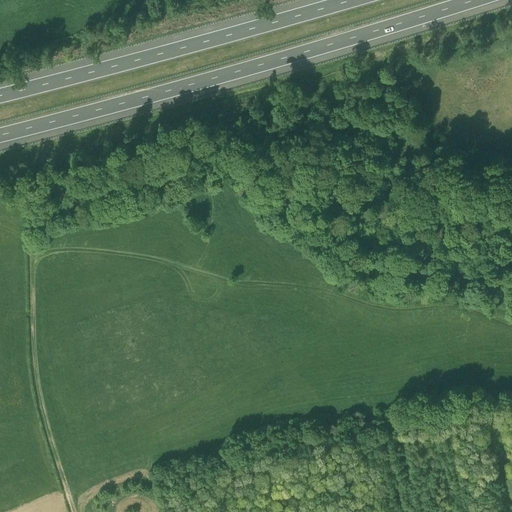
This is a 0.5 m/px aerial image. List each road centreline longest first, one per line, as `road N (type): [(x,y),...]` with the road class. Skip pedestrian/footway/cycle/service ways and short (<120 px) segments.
road 1 (motorway): [(0,136),(481,0)]
road 2 (motorway): [(345,0),(0,94)]
road 3 (track): [(74,511),(35,381),(30,206)]
